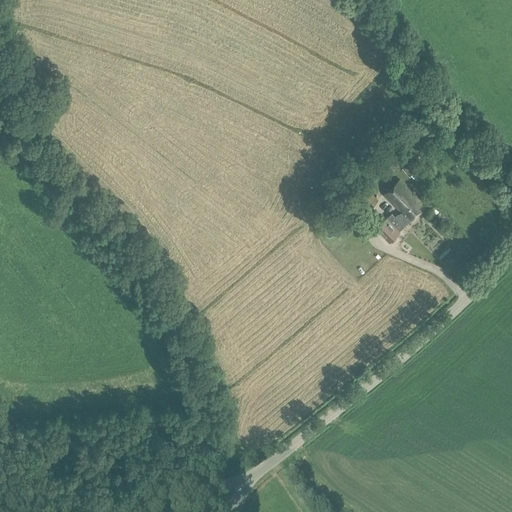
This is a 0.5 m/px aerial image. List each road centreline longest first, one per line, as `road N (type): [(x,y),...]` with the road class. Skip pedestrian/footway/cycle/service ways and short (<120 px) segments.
road 1 (tertiary): [(232,483),(255,474),(378,377),(511,254)]
road 2 (tertiary): [(101,511),(232,483)]
